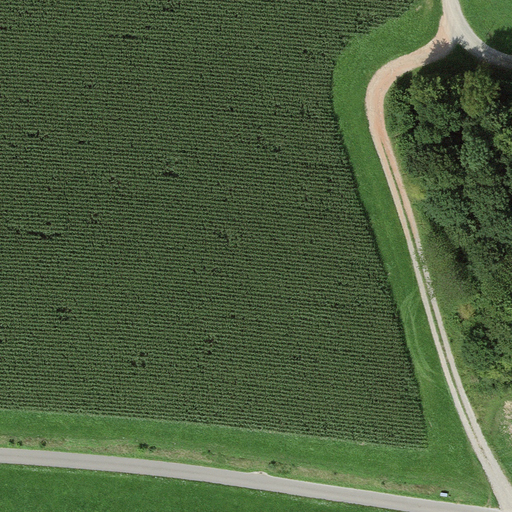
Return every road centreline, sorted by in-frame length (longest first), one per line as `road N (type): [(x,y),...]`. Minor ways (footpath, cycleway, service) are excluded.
road 1 (track): [(511,494),(467,434),(381,113),(383,80),(451,37),(457,15)]
road 2 (track): [(471,511),(0,458)]
